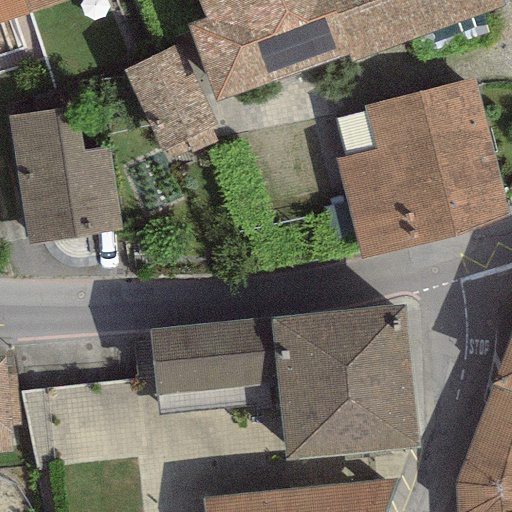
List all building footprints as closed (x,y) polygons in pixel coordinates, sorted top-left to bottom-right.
[(0,0),(0,23),(68,0),(0,0)] [(195,0),(203,19),(188,26),(216,101),(345,53),(350,52),(330,0),(195,0)] [(503,4),(500,0),(330,0),(350,52),(345,53),(349,64),(503,4)] [(209,127),(215,124),(176,44),(121,71),(164,162),(188,150),(189,154),(217,142),(209,127)] [(343,156),(333,159),(360,260),(455,238),(506,215),(472,80),(361,107),(363,112),(373,149),(343,156)] [(6,117),(26,246),(121,231),(108,146),(82,150),(76,106),(6,117)] [(334,120),(343,156),(373,149),(363,112),(334,120)] [(275,383),(283,461),(417,447),(403,307),(148,333),(155,396),(275,383)] [(511,332),(492,385),(511,392),(511,332)] [(4,375),(3,357),(0,356),(0,452),(11,451),(9,426),(4,375)] [(14,374),(4,375),(9,426),(19,425),(14,374)] [(511,511),(511,392),(492,385),(461,461),(453,485),(454,511),(511,511)] [(380,511),(394,480),(202,500),(203,511),(380,511)]
